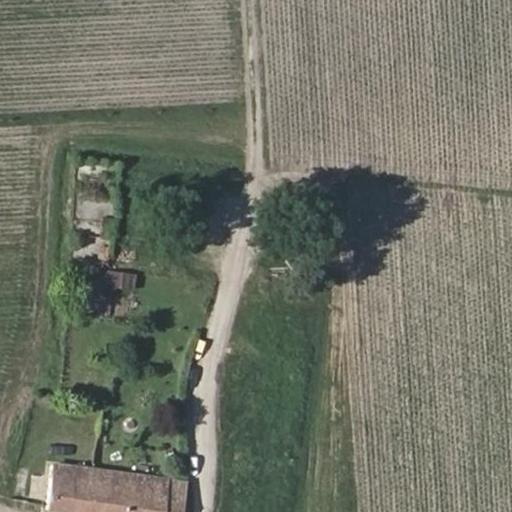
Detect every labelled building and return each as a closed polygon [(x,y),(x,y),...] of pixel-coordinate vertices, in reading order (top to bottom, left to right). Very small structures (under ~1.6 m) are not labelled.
[(112,243),(114,218),(102,217),(99,242),(112,243)] [(129,321),(135,273),(108,269),(102,317),(129,321)] [(33,419),(36,396),(24,394),(21,417),(33,419)] [(171,482),(173,468),(132,461),(130,476),(166,481),(171,482)] [(180,511),(182,503),(171,501),(172,494),(164,493),(166,481),(130,476),(128,488),(105,485),(106,473),(51,465),(45,510),(61,511),(180,511)]
